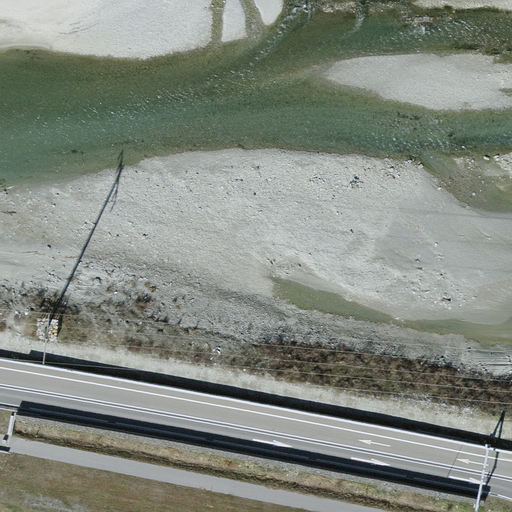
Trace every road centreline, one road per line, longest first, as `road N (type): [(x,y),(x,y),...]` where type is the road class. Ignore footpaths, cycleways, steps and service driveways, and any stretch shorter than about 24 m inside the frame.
road 1 (motorway): [(511,472),(410,445),(0,380)]
road 2 (track): [(0,346),(511,436)]
